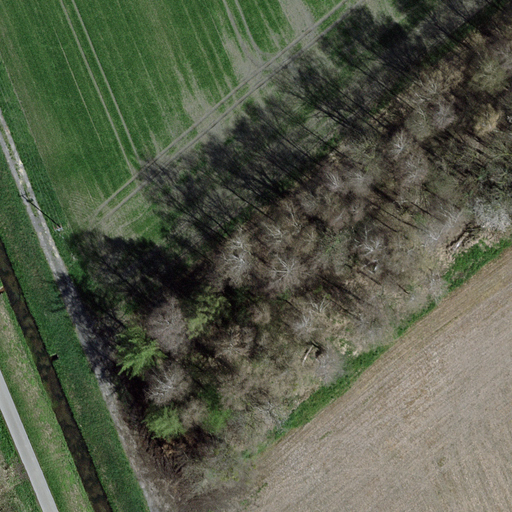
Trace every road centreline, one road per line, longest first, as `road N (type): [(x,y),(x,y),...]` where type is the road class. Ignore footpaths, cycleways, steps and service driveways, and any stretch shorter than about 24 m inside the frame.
road 1 (track): [(156,511),(0,124)]
road 2 (unclassified): [(0,387),(50,511)]
